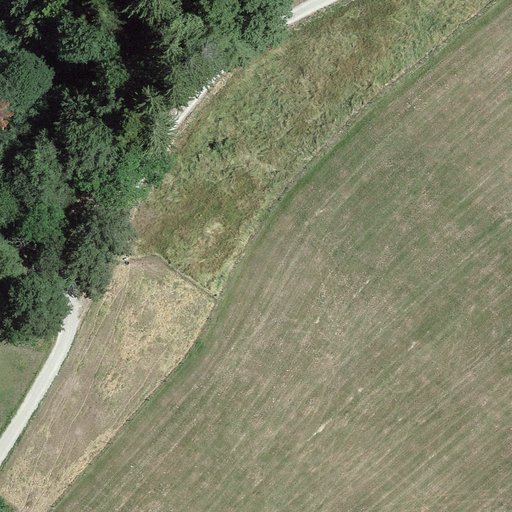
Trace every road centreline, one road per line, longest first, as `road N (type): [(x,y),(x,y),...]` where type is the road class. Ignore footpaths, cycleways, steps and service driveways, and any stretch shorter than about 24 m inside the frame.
road 1 (track): [(130,171),(117,234),(0,457)]
road 2 (track): [(130,171),(250,44),(331,0)]
road 3 (track): [(0,314),(130,171)]
